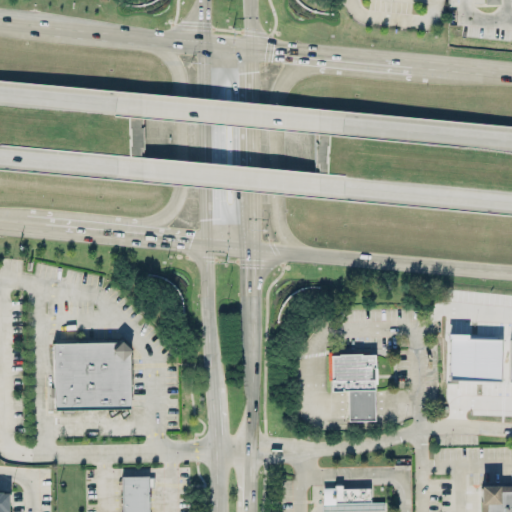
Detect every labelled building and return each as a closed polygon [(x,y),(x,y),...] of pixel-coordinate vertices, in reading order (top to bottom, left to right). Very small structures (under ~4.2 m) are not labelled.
[(446,333),(465,334),(465,337),(500,338),(499,380),(448,379),(449,337),(446,336),(446,333)] [(127,348),(129,407),(53,409),(52,343),(120,341),(127,348)] [(373,353),(328,354),(328,391),(347,391),(347,420),(374,420),(373,353)] [(119,511),(119,476),(146,476),(146,477),(152,477),(153,487),(147,487),(147,511),(119,511)] [(511,511),(511,484),(479,485),(479,511),(511,511)] [(367,486),(321,487),(322,511),(386,511),(386,503),(367,501),(367,486)] [(0,511),(7,511),(8,492),(0,491),(0,511)]
